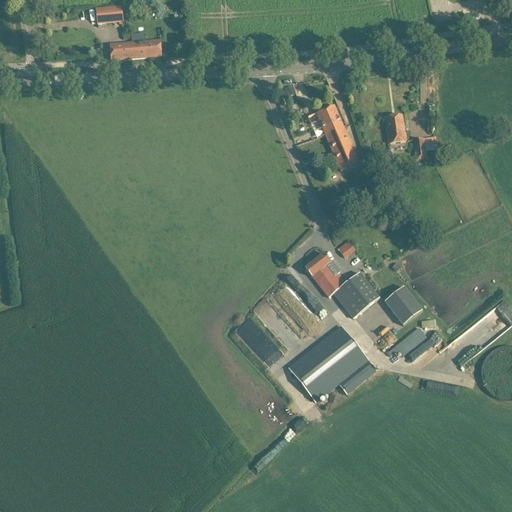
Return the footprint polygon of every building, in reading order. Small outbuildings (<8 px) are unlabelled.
[(122,8),(97,10),(91,11),(91,15),(97,15),(98,26),(123,23),(122,17),(126,17),(125,13),(122,13),(122,8)] [(132,44),(110,46),(111,62),(162,58),(161,42),(145,43),(141,44),(137,44),(132,44)] [(285,90),(288,99),(296,96),(292,87),(285,90)] [(326,137),(344,129),(335,107),(316,115),(326,137)] [(390,145),(406,143),(402,117),(386,119),(390,145)] [(341,172),(359,165),(344,129),(326,137),(341,172)] [(316,148),(324,148),(324,137),(316,137),(316,148)] [(416,162),(427,160),(424,140),(413,141),(416,162)] [(379,193),(384,189),(374,175),(369,178),(379,193)] [(345,259),(355,252),(348,243),(338,251),(345,259)] [(334,278),(325,267),(331,263),(325,255),(306,271),(312,278),(329,299),(334,296),(353,321),(379,300),(358,275),(346,285),(338,275),(334,278)] [(403,327),(423,312),(404,288),(385,304),(403,327)] [(367,364),(340,329),(287,369),(322,415),(326,412),(364,382),(366,381),(375,374),(368,365),(359,373),(358,371),(367,364)] [(398,352),(403,358),(426,339),(418,329),(387,354),(390,358),(398,352)] [(268,367),(283,356),(277,347),(267,354),(263,348),(257,352),(268,367)]
